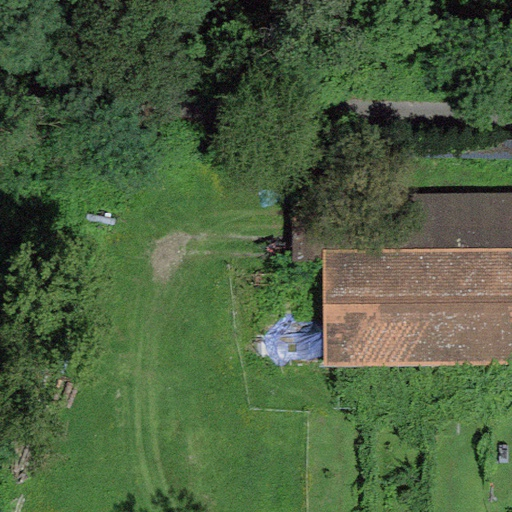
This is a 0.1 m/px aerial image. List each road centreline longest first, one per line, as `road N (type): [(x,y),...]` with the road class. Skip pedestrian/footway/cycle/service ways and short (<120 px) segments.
road 1 (track): [(85,119),(511,119)]
road 2 (track): [(105,0),(85,119)]
